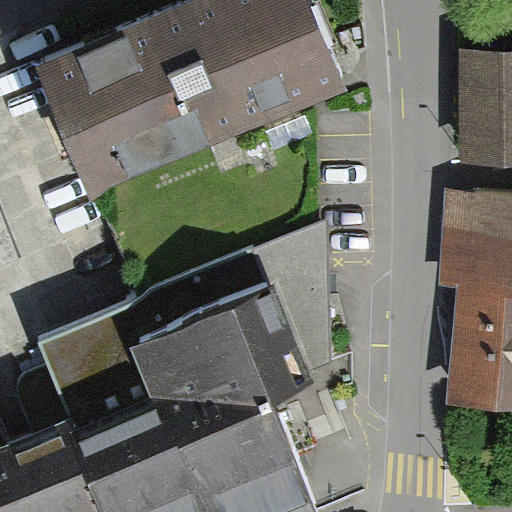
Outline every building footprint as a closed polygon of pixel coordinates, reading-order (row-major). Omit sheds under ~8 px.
[(98,161),(345,61),(320,0),(141,0),(48,38),(98,161)] [(461,146),(511,146),(511,40),(462,40),(461,146)] [(453,390),(511,392),(511,182),(445,179),(440,269),(462,271),(453,390)] [(330,357),(327,215),(41,322),(77,418),(113,511),(274,511),(319,494),(273,380),(330,357)] [(0,511),(113,511),(77,418),(0,450),(0,511)]
